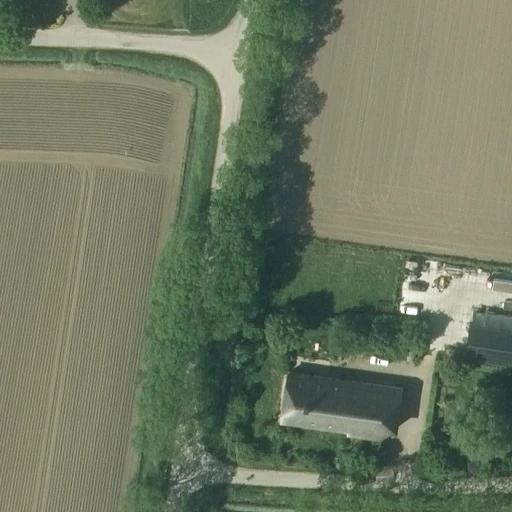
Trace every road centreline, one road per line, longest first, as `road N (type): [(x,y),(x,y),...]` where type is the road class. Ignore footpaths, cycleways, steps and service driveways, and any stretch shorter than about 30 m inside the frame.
road 1 (unclassified): [(178,469),(240,58)]
road 2 (unclassified): [(178,469),(511,485)]
road 3 (unclassified): [(0,34),(194,47),(240,58)]
